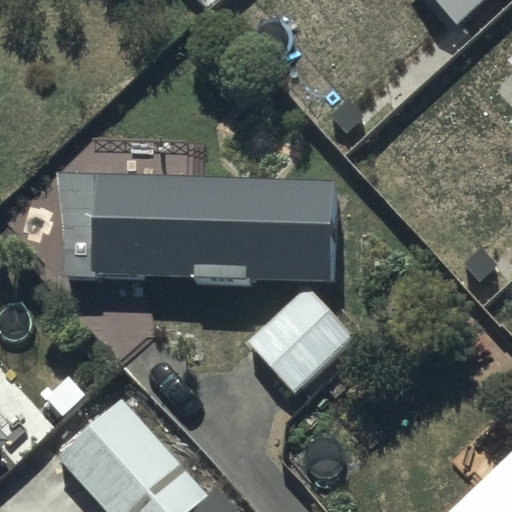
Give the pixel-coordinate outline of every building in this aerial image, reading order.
[(435,0),(457,23),(481,0),(435,0)] [(335,283),(339,192),(66,180),(63,272),(335,283)] [(252,348),(295,398),(355,347),(311,296),(252,348)] [(60,474),(94,511),(226,511),(222,507),(216,511),(210,511),(124,416),(60,474)] [(511,511),(511,479),(475,511),(511,511)]
